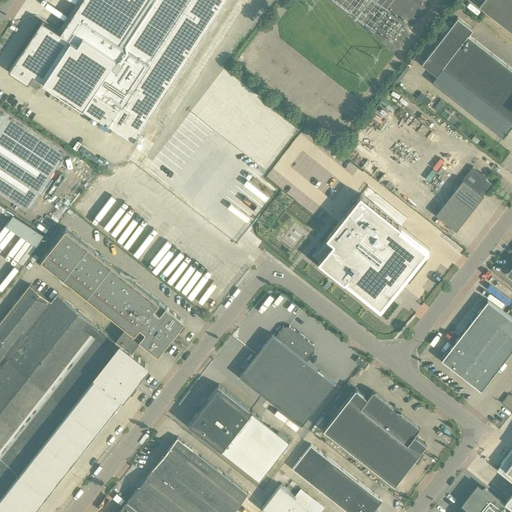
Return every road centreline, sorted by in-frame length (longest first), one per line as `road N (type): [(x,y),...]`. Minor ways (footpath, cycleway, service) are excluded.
road 1 (unclassified): [(73,511),(260,272),(280,272),(395,363)]
road 2 (unclassified): [(395,363),(474,431),(417,511)]
road 3 (unclassified): [(395,363),(511,216)]
